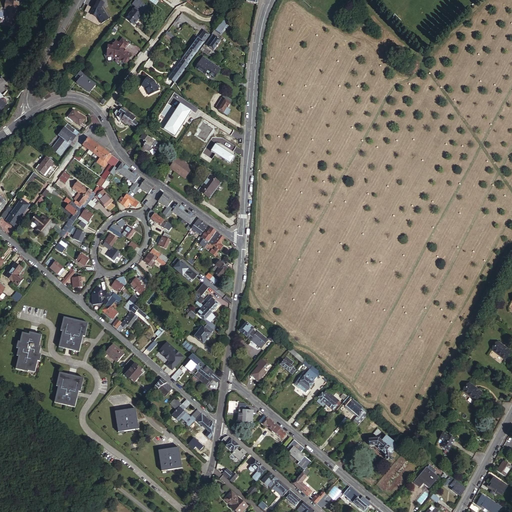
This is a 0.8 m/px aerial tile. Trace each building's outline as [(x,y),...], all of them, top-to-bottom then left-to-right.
[(22,11),(23,5),(24,2),(13,0),(10,0),(9,7),(12,8),(10,17),(11,17),(10,24),(20,26),(21,19),(20,19),(21,13),(22,11)] [(101,0),(96,0),(90,12),(98,16),(102,22),(111,16),(107,8),(105,9),(103,6),(105,2),(101,0)] [(133,10),(141,15),(142,13),(143,13),(148,7),(140,0),(135,0),(132,5),(135,7),(133,10)] [(135,24),(141,16),(141,15),(133,10),(133,9),(126,19),(132,24),(135,24)] [(219,35),(233,19),(226,15),(212,31),(219,35)] [(193,45),(199,49),(199,50),(210,34),(204,30),(193,45)] [(219,35),(212,31),(210,34),(212,36),(213,36),(218,40),(220,36),(219,35)] [(165,34),(160,41),(169,47),(174,41),(165,34)] [(220,41),(218,40),(213,36),(211,39),(210,39),(205,45),(213,51),(220,41)] [(128,59),(131,55),(127,52),(126,53),(123,50),(124,50),(129,44),(122,38),(119,42),(116,40),(114,43),(113,42),(112,45),(108,45),(107,55),(108,55),(109,56),(113,57),(114,56),(117,56),(121,60),(121,61),(125,64),(125,63),(127,63),(128,60),(128,59)] [(199,50),(207,55),(209,51),(202,46),(199,50)] [(180,63),(186,67),(196,53),(190,49),(180,63)] [(212,68),(214,65),(202,57),(194,68),(204,75),(206,72),(214,78),(217,72),(212,68)] [(169,78),(174,82),(174,83),(186,67),(180,63),(177,66),(169,78)] [(92,80),(81,71),(76,76),(79,79),(78,82),(86,88),(92,80)] [(155,83),(153,81),(152,83),(146,79),(142,85),(146,88),(149,96),(159,91),(155,83)] [(175,83),(174,83),(171,88),(177,97),(181,92),(175,83)] [(0,109),(3,112),(10,104),(3,98),(5,95),(0,90),(0,109)] [(230,104),(228,102),(228,103),(222,99),(216,107),(219,109),(218,111),(223,113),(227,108),(230,104)] [(128,124),(131,126),(135,129),(138,124),(134,122),(136,119),(122,109),(119,113),(116,112),(114,114),(119,123),(121,121),(127,125),(128,124)] [(80,125),(85,119),(74,111),(69,117),(80,125)] [(205,124),(198,120),(194,117),(189,125),(193,128),(192,131),(198,135),(202,128),(203,128),(204,128),(204,127),(205,126),(205,125),(204,125),(205,124)] [(73,142),(80,133),(76,130),(74,133),(66,127),(59,136),(61,138),(52,150),(61,157),(67,149),(65,148),(71,140),(73,141),(73,142)] [(157,147),(160,143),(143,133),(140,137),(146,141),(142,149),(145,151),(146,150),(149,152),(153,145),(156,147),(157,146),(157,147)] [(94,142),(89,139),(83,146),(88,150),(94,142)] [(99,146),(94,142),(88,150),(93,154),(99,146)] [(104,150),(99,146),(93,154),(101,159),(102,156),(101,155),(104,150)] [(113,156),(104,150),(101,155),(102,156),(101,159),(104,161),(105,161),(108,163),(113,156)] [(44,175),(54,161),(47,156),(40,165),(40,166),(37,169),(37,170),(44,175)] [(111,165),(116,159),(113,156),(108,163),(111,165)] [(183,177),(191,166),(177,156),(169,166),(183,177)] [(115,167),(119,161),(116,159),(111,165),(114,167),(112,170),(109,168),(103,177),(106,179),(112,171),(115,167)] [(112,171),(111,172),(115,175),(118,171),(135,184),(131,190),(137,194),(141,188),(150,195),(155,187),(149,183),(148,183),(146,181),(142,186),(137,183),(140,177),(138,175),(135,172),(133,175),(128,171),(130,168),(126,166),(125,166),(123,164),(119,170),(115,167),(112,171)] [(193,167),(191,166),(183,177),(185,178),(193,167)] [(67,183),(71,177),(65,172),(60,178),(67,183)] [(210,176),(205,183),(199,190),(210,198),(220,183),(210,176)] [(205,183),(200,179),(194,187),(199,190),(205,183)] [(103,190),(105,189),(101,186),(101,187),(95,195),(96,197),(103,190)] [(77,201),(75,203),(84,210),(95,195),(86,188),(80,196),(77,201)] [(113,201),(103,190),(96,197),(106,208),(113,201)] [(127,194),(123,199),(121,203),(120,203),(126,208),(130,203),(133,205),(135,200),(127,194)] [(172,200),(166,195),(164,197),(160,202),(169,209),(165,215),(170,219),(175,213),(190,224),(186,228),(190,231),(191,229),(194,225),(191,223),(195,218),(192,216),(193,215),(189,212),(187,215),(184,213),(186,210),(182,207),(182,208),(179,206),(175,211),(170,208),(174,202),(171,200),(172,200)] [(73,213),(75,215),(80,208),(66,198),(65,201),(69,204),(66,209),(70,211),(73,213)] [(9,207),(1,217),(7,221),(14,212),(19,216),(25,207),(27,209),(30,205),(26,202),(25,204),(21,200),(14,210),(9,207)] [(19,216),(21,217),(27,209),(25,207),(19,216)] [(84,228),(93,215),(86,210),(79,219),(81,221),(79,224),(84,228)] [(169,228),(171,226),(155,214),(150,211),(149,213),(149,214),(148,216),(148,218),(150,222),(152,219),(164,227),(166,225),(169,228)] [(14,212),(7,221),(14,226),(21,217),(19,216),(14,212)] [(63,230),(51,221),(46,217),(43,215),(41,219),(36,216),(33,221),(34,222),(32,225),(32,227),(34,228),(35,228),(36,227),(38,229),(37,231),(45,236),(46,235),(47,236),(52,228),(60,235),(64,238),(70,229),(73,226),(75,223),(71,220),(69,218),(67,221),(69,223),(63,230)] [(127,224),(124,219),(118,221),(123,229),(127,224)] [(208,226),(198,219),(194,225),(191,229),(201,236),(208,226)] [(113,226),(111,227),(123,235),(126,238),(129,240),(136,231),(129,227),(126,231),(115,224),(113,226)] [(73,226),(70,229),(77,233),(74,238),(81,242),(85,233),(78,229),(73,226)] [(123,235),(111,227),(109,229),(115,233),(114,234),(120,238),(123,235)] [(216,232),(210,228),(206,234),(205,233),(202,237),(209,243),(216,232)] [(216,232),(209,243),(205,248),(215,256),(217,253),(219,250),(220,251),(224,246),(221,244),(225,239),(216,232)] [(111,235),(105,242),(112,247),(117,239),(111,235)] [(169,239),(163,237),(159,245),(166,249),(170,240),(169,239)] [(118,256),(120,253),(112,247),(105,242),(103,245),(109,250),(108,251),(110,253),(108,256),(115,261),(115,260),(118,256)] [(60,244),(56,249),(62,253),(65,248),(60,244)] [(182,248),(179,246),(175,251),(184,258),(185,256),(180,252),(182,248)] [(153,262),(156,258),(152,255),(150,253),(144,261),(150,266),(153,262)] [(85,267),(89,259),(81,254),(77,261),(85,267)] [(50,257),(46,264),(58,275),(64,268),(50,257)] [(224,265),(222,262),(216,269),(218,271),(216,275),(220,278),(227,269),(224,265)] [(18,286),(21,281),(17,278),(18,275),(23,270),(15,263),(5,276),(18,286)] [(140,278),(145,274),(139,268),(135,271),(140,278)] [(73,269),(62,282),(66,285),(76,272),(73,269)] [(209,274),(206,277),(215,284),(217,281),(209,274)] [(82,288),(81,277),(73,278),(74,288),(82,288)] [(126,285),(124,277),(121,277),(117,280),(111,287),(119,293),(125,286),(126,285)] [(139,302),(151,285),(149,284),(147,286),(142,280),(140,282),(137,279),(134,282),(132,283),(131,284),(137,291),(133,294),(137,299),(139,302)] [(107,286),(104,290),(106,294),(109,296),(106,300),(108,302),(109,301),(112,297),(108,292),(107,286)] [(96,295),(92,295),(94,304),(102,303),(100,294),(103,291),(98,287),(95,291),(96,295)] [(21,297),(16,293),(12,299),(16,302),(21,297)] [(112,297),(118,301),(118,302),(121,299),(115,294),(112,297)] [(208,310),(212,313),(219,304),(210,297),(209,295),(205,300),(208,303),(205,307),(208,310)] [(108,302),(103,310),(113,320),(119,314),(112,308),(118,301),(112,297),(109,301),(108,302)] [(135,306),(136,305),(134,303),(130,300),(125,307),(131,312),(132,311),(135,306)] [(151,319),(135,306),(132,311),(136,314),(138,311),(146,318),(147,318),(149,320),(151,319)] [(196,315),(187,308),(186,310),(189,312),(188,313),(193,317),(196,315)] [(206,320),(212,313),(208,310),(205,313),(202,317),(206,320)] [(123,323),(118,330),(120,333),(124,328),(124,327),(126,324),(128,325),(131,327),(139,317),(136,314),(132,311),(131,312),(123,323)] [(216,317),(212,313),(206,320),(210,323),(216,317)] [(88,321),(68,316),(66,320),(66,323),(65,327),(64,329),(60,344),(64,345),(70,346),(75,348),(80,349),(84,335),(84,334),(85,332),(86,328),(86,325),(88,321)] [(118,320),(113,326),(118,330),(123,323),(118,320)] [(254,329),(247,322),(243,326),(239,331),(251,340),(261,348),(267,340),(257,332),(257,333),(253,330),(254,329)] [(195,336),(198,339),(201,335),(199,333),(204,327),(203,326),(195,336)] [(203,343),(211,333),(210,333),(205,328),(204,327),(199,333),(201,335),(198,339),(203,343)] [(167,332),(163,329),(158,335),(161,339),(163,336),(167,332)] [(175,339),(167,332),(163,336),(170,342),(173,339),(174,340),(175,339)] [(18,349),(16,357),(19,357),(16,370),(20,371),(28,373),(28,372),(29,370),(35,371),(37,362),(38,357),(40,358),(41,355),(39,355),(40,348),(38,347),(40,340),(38,339),(39,335),(29,333),(28,335),(24,334),(22,339),(20,339),(19,342),(18,347),(16,347),(16,349),(18,349)] [(170,342),(163,336),(161,339),(168,344),(170,342)] [(186,339),(182,345),(189,351),(194,345),(186,339)] [(157,343),(154,340),(146,349),(150,352),(157,343)] [(511,355),(511,350),(502,343),(495,350),(508,360),(511,355)] [(113,358),(120,350),(114,345),(107,354),(113,358)] [(298,352),(291,347),(289,350),(295,355),(298,352)] [(125,355),(120,350),(113,358),(118,363),(125,355)] [(306,359),(298,352),(295,355),(304,362),(306,359)] [(201,367),(204,363),(193,354),(190,358),(192,359),(191,360),(192,360),(189,364),(198,371),(202,368),(201,367)] [(297,368),(296,366),(292,364),(294,362),(294,361),(287,356),(281,363),(293,373),(297,368)] [(258,366),(250,375),(258,381),(265,373),(263,371),(267,365),(260,360),(256,365),(258,366)] [(220,384),(221,378),(204,363),(201,367),(202,368),(198,371),(203,375),(208,380),(211,376),(220,384)] [(142,370),(135,364),(125,376),(134,383),(142,374),(140,372),(142,370)] [(181,374),(178,370),(172,376),(176,379),(181,374)] [(199,380),(203,375),(198,371),(194,376),(199,380)] [(317,375),(314,373),(312,376),(307,372),(301,379),(310,387),(314,382),(312,381),(317,375)] [(82,378),(61,373),(60,378),(59,380),(58,385),(58,387),(55,401),(59,402),(71,405),(75,406),(79,392),(79,391),(79,389),(80,385),(81,382),(82,378)] [(171,386),(162,378),(151,391),(154,393),(160,386),(162,386),(165,385),(170,388),(171,386)] [(485,394),(472,383),(466,391),(479,401),(485,394)] [(320,397),(327,402),(331,397),(329,395),(331,392),(330,391),(327,389),(324,393),(323,392),(320,397)] [(331,397),(327,402),(335,409),(338,404),(337,403),(340,400),(334,394),(331,397)] [(371,411),(350,395),(347,399),(345,402),(349,405),(358,412),(359,413),(355,419),(358,422),(360,424),(371,411)] [(176,398),(171,403),(178,409),(179,408),(183,404),(176,398)] [(187,400),(183,404),(188,409),(192,404),(187,400)] [(358,412),(349,405),(347,407),(357,414),(358,412)] [(245,410),(246,406),(239,406),(238,421),(252,422),(253,410),(245,410)] [(134,410),(133,408),(116,410),(120,433),(124,432),(124,433),(136,431),(136,430),(140,429),(137,410),(134,410)] [(178,409),(172,415),(179,422),(186,414),(179,408),(178,409)] [(198,417),(196,420),(213,434),(215,425),(215,423),(202,413),(198,417)] [(264,415),(263,417),(259,422),(265,427),(266,426),(281,438),(286,433),(264,415)] [(380,433),(383,435),(386,437),(388,435),(391,432),(385,427),(380,433)] [(450,435),(451,434),(446,432),(442,438),(446,441),(444,446),(451,451),(458,439),(454,437),(452,435),(451,436),(450,435)] [(193,441),(187,435),(184,438),(191,444),(193,441)] [(240,445),(228,435),(226,438),(230,442),(227,446),(237,455),(240,451),(237,449),(240,445)] [(386,437),(383,435),(381,437),(370,438),(370,439),(368,439),(367,440),(367,444),(368,445),(370,445),(370,446),(377,446),(379,448),(378,449),(385,454),(386,459),(388,459),(388,461),(388,462),(388,463),(389,463),(390,464),(391,463),(392,463),(393,462),(393,461),(392,459),(391,458),(391,454),(392,454),(393,454),(394,453),(395,451),(394,451),(399,445),(395,442),(396,441),(388,435),(386,437)] [(297,442),(295,440),(288,448),(291,450),(297,442)] [(297,442),(291,450),(289,453),(300,462),(298,464),(305,470),(307,468),(312,462),(301,453),(305,449),(297,442)] [(178,449),(177,447),(160,450),(163,472),(168,471),(168,472),(180,470),(180,469),(184,469),(181,449),(178,449)] [(505,476),(511,465),(504,459),(497,470),(505,476)] [(267,470),(256,460),(250,467),(249,469),(252,471),(253,471),(256,468),(258,471),(261,472),(256,478),(259,480),(267,470)] [(408,476),(414,465),(408,462),(402,472),(408,476)] [(441,477),(435,472),(430,467),(417,482),(423,487),(428,481),(433,485),(441,477)] [(228,468),(223,474),(229,479),(234,473),(228,468)] [(305,470),(302,474),(305,476),(310,471),(307,468),(305,470)] [(280,481),(270,472),(266,477),(263,480),(271,487),(270,488),(272,490),(276,485),(280,481)] [(234,473),(229,479),(233,482),(238,476),(234,473)] [(302,474),(294,484),(308,496),(312,491),(302,482),(306,477),(305,476),(302,474)] [(460,496),(465,490),(466,489),(450,476),(444,484),(446,485),(448,483),(452,486),(451,488),(452,489),(460,496)] [(500,494),(505,486),(493,477),(487,486),(500,494)] [(276,485),(273,489),(280,494),(283,491),(286,493),(289,489),(287,486),(280,481),(276,485)] [(343,491),(336,485),(328,494),(336,501),(343,491)] [(257,489),(253,486),(248,492),(252,495),(257,489)] [(372,504),(350,486),(348,490),(353,495),(350,499),(354,502),(365,511),(372,504)] [(296,506),(301,499),(289,489),(286,493),(288,495),(286,497),(296,506)] [(353,495),(348,490),(344,494),(350,499),(353,495)] [(241,511),(247,506),(231,491),(225,499),(232,505),(231,507),(237,511),(241,511)] [(318,494),(312,500),(317,504),(326,494),(323,492),(320,496),(318,494)] [(441,498),(435,493),(432,497),(438,502),(441,498)] [(326,494),(317,504),(322,509),(328,501),(330,502),(333,499),(326,494)] [(350,499),(344,494),(342,497),(351,505),(354,502),(350,499)] [(482,505),(486,498),(482,494),(476,505),(480,508),(482,505)] [(487,497),(486,498),(482,505),(492,511),(497,511),(501,506),(487,497)] [(267,505),(262,501),(259,505),(264,509),(267,505)] [(304,502),(300,507),(298,509),(301,511),(313,511),(315,511),(304,502)] [(479,508),(472,503),(469,507),(476,511),(479,508)]
